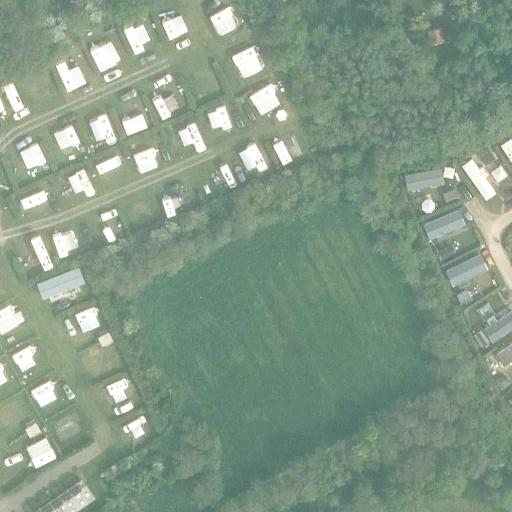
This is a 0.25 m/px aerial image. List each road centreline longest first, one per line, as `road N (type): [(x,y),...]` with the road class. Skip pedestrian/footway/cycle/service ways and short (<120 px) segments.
road 1 (track): [(2,139),(199,42),(212,46),(239,115),(202,142)]
road 2 (track): [(98,447),(98,424),(0,248)]
road 3 (track): [(0,231),(202,142)]
